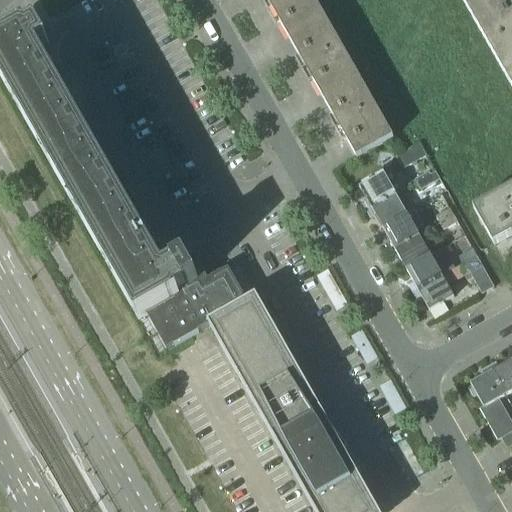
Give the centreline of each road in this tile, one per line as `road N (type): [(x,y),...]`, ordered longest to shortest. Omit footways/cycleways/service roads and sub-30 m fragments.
road 1 (residential): [(412,373),(199,0)]
road 2 (secondary): [(134,511),(0,275)]
road 3 (residential): [(491,511),(412,373)]
